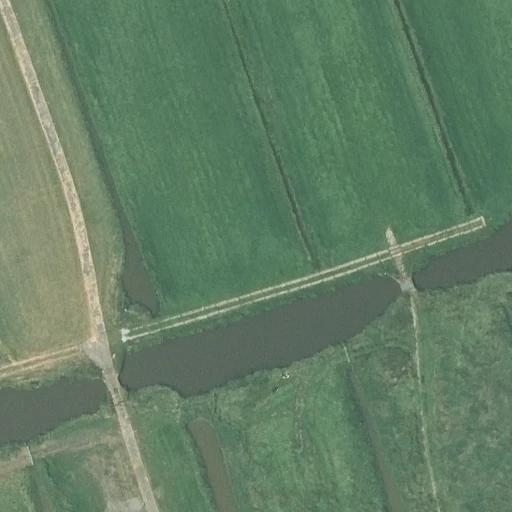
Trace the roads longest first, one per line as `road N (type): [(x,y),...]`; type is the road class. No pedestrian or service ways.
road 1 (track): [(3,0),(73,194),(103,359),(155,511)]
road 2 (track): [(0,372),(486,218)]
road 3 (track): [(387,230),(416,326),(424,456),(441,511)]
